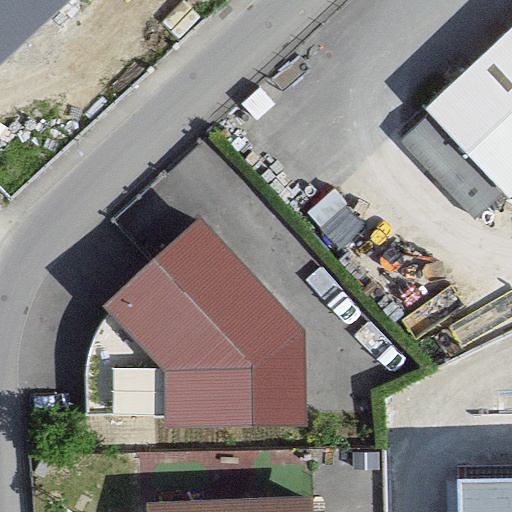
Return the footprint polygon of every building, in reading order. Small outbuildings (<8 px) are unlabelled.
[(0,0),(0,46),(52,0),(0,0)] [(511,25),(443,90),(430,102),(511,189),(511,25)] [(92,412),(304,409),(302,328),(206,224),(161,265),(156,269),(121,301),(130,310),(109,342),(103,377),(90,377),(92,412)] [(130,310),(121,301),(98,338),(90,377),(103,377),(109,342),(130,310)] [(511,511),(511,463),(461,465),(462,511),(511,511)] [(307,511),(307,498),(157,504),(157,509),(157,511),(307,511)]
